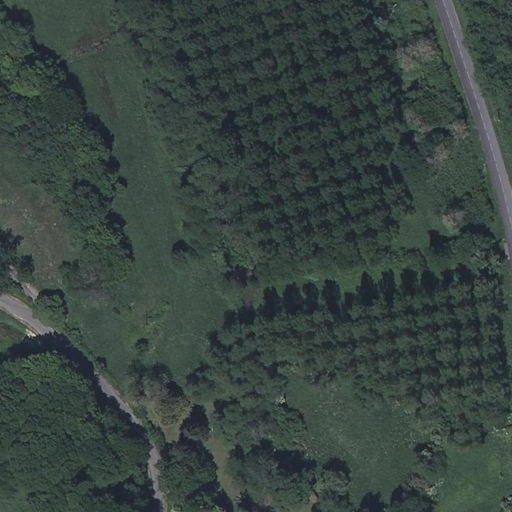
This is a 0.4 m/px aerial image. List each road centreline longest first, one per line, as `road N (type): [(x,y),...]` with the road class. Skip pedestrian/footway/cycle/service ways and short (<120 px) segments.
road 1 (unclassified): [(0,298),(38,321),(127,410),(168,511)]
road 2 (secondary): [(511,214),(441,0)]
